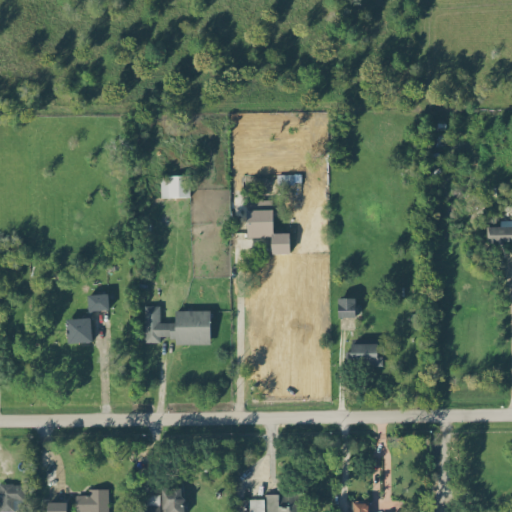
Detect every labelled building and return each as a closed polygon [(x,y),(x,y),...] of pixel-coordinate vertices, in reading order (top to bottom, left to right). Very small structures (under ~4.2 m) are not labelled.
[(161,197),(190,196),(190,175),(161,175),(161,197)] [(247,199),(248,237),(271,236),(272,253),(290,253),(290,232),(273,232),(272,199),(247,199)] [(511,240),(511,219),(500,220),(500,226),(487,226),(487,241),(511,240)] [(109,309),(108,293),(91,293),(92,309),(109,309)] [(338,316),(356,316),(356,297),(338,297),(338,316)] [(210,343),(210,309),(175,310),(175,322),(160,322),(160,305),(145,305),(145,342),(160,342),(160,337),(176,337),(176,344),(210,343)] [(67,318),(67,342),(92,342),(91,317),(67,318)] [(378,342),(351,343),(351,365),(383,365),(382,356),(378,356),(378,342)] [(0,511),(23,511),(24,483),(0,482),(0,511)] [(163,511),(183,511),(184,487),(162,487),(162,509),(164,509),(163,511)] [(75,495),(75,511),(108,511),(108,488),(88,488),(88,494),(75,495)] [(298,511),(299,493),(264,493),(264,498),(249,498),(249,511),(298,511)] [(158,511),(159,494),(147,494),(146,511),(158,511)] [(75,511),(67,510),(67,501),(48,501),(47,511),(75,511)] [(368,511),(368,502),(354,502),(354,511),(368,511)]
